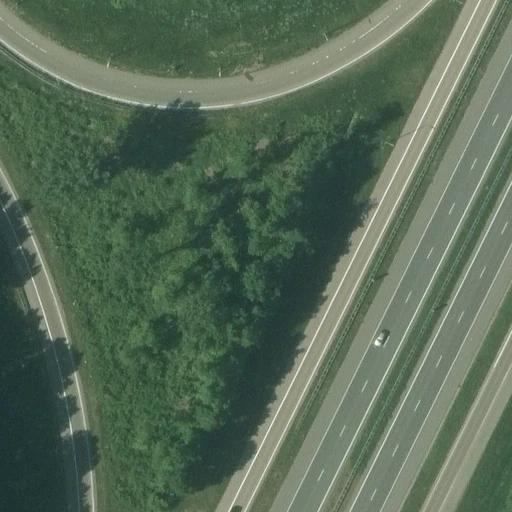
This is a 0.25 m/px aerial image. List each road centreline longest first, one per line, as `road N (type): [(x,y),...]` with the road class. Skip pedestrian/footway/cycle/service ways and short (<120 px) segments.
road 1 (motorway): [(489,0),(236,511)]
road 2 (motorway): [(511,86),(302,511)]
road 3 (motorway): [(427,0),(357,57),(212,103),(99,88),(51,70),(0,31)]
road 4 (motorway): [(0,167),(43,253),(66,331),(88,511)]
road 5 (motorway): [(365,511),(511,213)]
road 6 (motorway): [(427,511),(511,342)]
